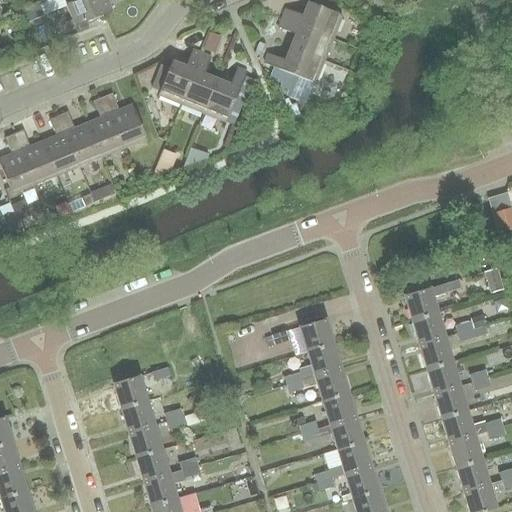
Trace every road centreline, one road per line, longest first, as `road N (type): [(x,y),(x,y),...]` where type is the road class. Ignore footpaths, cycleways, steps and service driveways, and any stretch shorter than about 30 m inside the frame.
road 1 (tertiary): [(41,342),(183,290),(225,260),(341,216)]
road 2 (residential): [(425,511),(341,216)]
road 3 (residential): [(0,113),(140,56),(191,0)]
road 4 (tertiary): [(341,216),(511,165)]
road 5 (residential): [(94,511),(41,342)]
